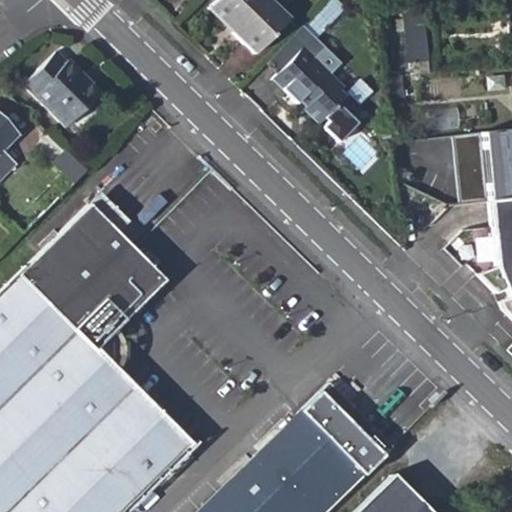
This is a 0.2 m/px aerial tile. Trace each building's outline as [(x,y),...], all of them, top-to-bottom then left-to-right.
[(252,54),(288,18),(268,0),(211,0),(208,4),(235,30),(231,33),(252,54)] [(204,7),(231,33),(235,30),(208,4),(204,7)] [(303,24),(312,32),(328,15),(320,7),(303,24)] [(427,62),(422,13),(401,14),(407,64),(427,62)] [(300,46),(304,51),(311,45),(306,40),(300,46)] [(342,88),(304,51),(300,46),(274,74),(284,84),(280,89),(295,103),(298,100),(303,106),(300,108),(318,125),(344,97),(338,92),(342,88)] [(53,51),(20,85),(63,128),(97,92),(66,61),(63,63),(53,51)] [(407,64),(408,74),(428,72),(427,62),(407,64)] [(269,78),(280,89),(284,84),(274,74),(269,78)] [(385,99),(401,97),(398,75),(383,77),(385,99)] [(0,117),(0,177),(13,164),(0,150),(16,134),(0,117)] [(511,128),(500,129),(502,147),(511,146),(511,128)] [(511,197),(487,200),(492,259),(473,267),(491,288),(500,284),(503,292),(511,288),(511,197)] [(90,211),(159,277),(172,264),(103,198),(90,211)] [(87,206),(0,291),(0,511),(112,511),(182,443),(88,349),(159,277),(90,211),(87,206)] [(487,314),(494,329),(511,321),(504,306),(487,314)] [(298,409),(193,511),(322,511),(361,474),(352,466),(298,409)] [(428,511),(390,473),(377,487),(350,511),(428,511)] [(499,485),(492,492),(505,504),(511,498),(499,485)]
